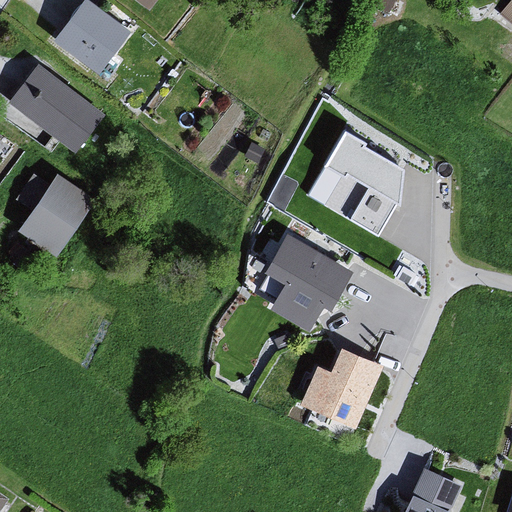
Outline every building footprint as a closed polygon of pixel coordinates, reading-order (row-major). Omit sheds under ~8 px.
[(88,0),(87,0),(55,44),(100,78),(133,36),(88,0)] [(134,0),(150,11),(160,0),(134,0)] [(511,0),(505,0),(500,6),(511,16),(511,0)] [(42,68),(9,107),(72,155),(104,119),(42,68)] [(407,173),(345,130),(307,196),(381,239),(407,173)] [(34,217),(20,235),(57,264),(97,200),(60,176),(53,187),(35,174),(14,204),(34,217)] [(354,274),(285,236),(250,302),(316,336),(354,274)] [(332,351),(305,410),(355,435),(382,372),(332,351)] [(452,511),(463,485),(430,464),(408,511),(452,511)]
